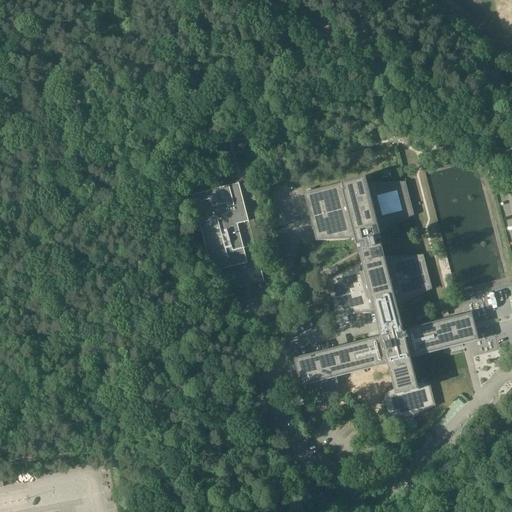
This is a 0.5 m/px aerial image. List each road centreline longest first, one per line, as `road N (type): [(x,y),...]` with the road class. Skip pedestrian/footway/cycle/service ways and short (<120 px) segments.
road 1 (track): [(0,293),(184,511)]
road 2 (unclassified): [(337,0),(378,53),(511,143)]
